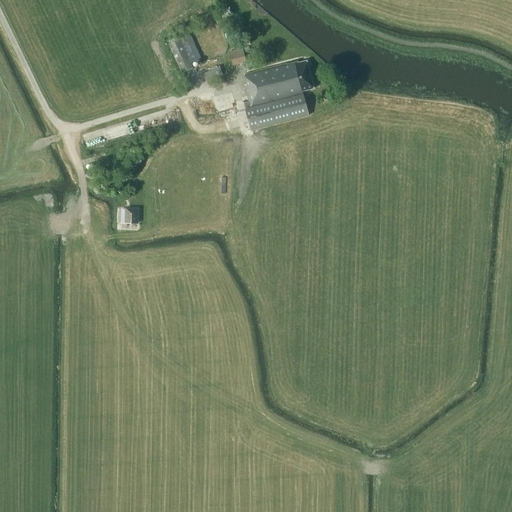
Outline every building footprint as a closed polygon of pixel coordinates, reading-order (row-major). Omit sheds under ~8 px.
[(182,73),(193,68),(191,63),(201,59),(190,34),(169,44),(182,73)] [(235,64),(246,61),(243,50),(233,53),(235,64)] [(206,81),(223,74),(216,59),(199,66),(206,81)] [(302,91),(314,89),(307,61),(298,63),(298,61),(244,75),(247,84),(245,85),(249,101),(244,103),(251,130),(308,115),(302,91)] [(126,219),(126,223),(137,223),(138,208),(126,208),(126,211),(121,211),(121,219),(126,219)]
